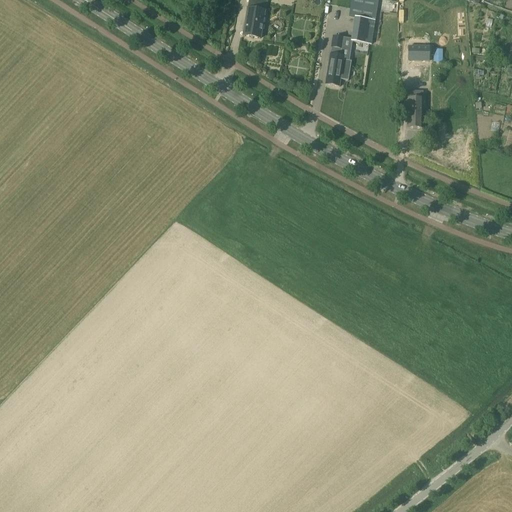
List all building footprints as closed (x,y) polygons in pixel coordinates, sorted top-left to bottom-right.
[(248,0),(243,36),(260,39),(266,2),(254,0),(248,0)] [(353,26),(373,29),(376,13),(356,10),(353,26)] [(353,26),(351,42),(371,45),(373,29),(353,26)] [(333,37),(325,85),(339,87),(344,56),(340,56),(343,38),(333,37)] [(408,48),(408,62),(428,62),(428,48),(408,48)] [(407,99),(407,129),(423,129),(423,92),(408,92),(408,99),(407,99)]
